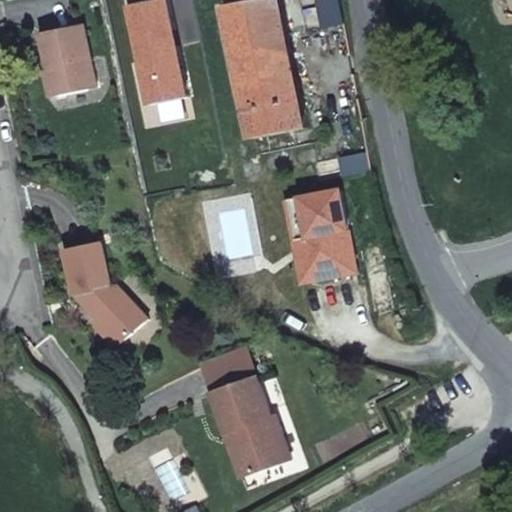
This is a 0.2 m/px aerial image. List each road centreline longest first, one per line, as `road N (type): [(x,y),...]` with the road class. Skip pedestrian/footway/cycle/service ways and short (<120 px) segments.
road 1 (secondary): [(366,0),(417,244),(438,278)]
road 2 (tertiary): [(511,406),(420,499),(395,511)]
road 3 (residential): [(0,171),(29,322)]
